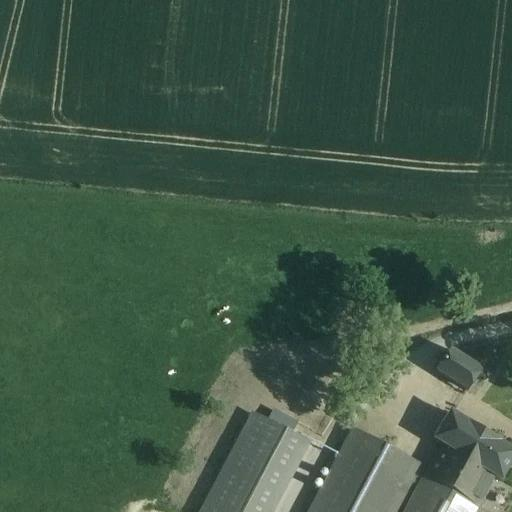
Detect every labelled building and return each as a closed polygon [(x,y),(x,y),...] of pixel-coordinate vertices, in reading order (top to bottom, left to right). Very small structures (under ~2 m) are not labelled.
[(482,371),(451,351),(437,372),(469,392),(482,371)] [(485,435),(451,414),(434,442),(442,446),(429,471),(427,476),(479,508),(494,478),(502,482),(511,465),(511,451),(485,435)] [(254,415),(202,511),(264,511),(302,441),(293,436),(254,415)] [(403,458),(353,432),(311,511),(408,511),(425,480),(427,476),(429,471),(403,458)] [(476,511),(479,508),(427,476),(425,480),(408,511),(476,511)]
